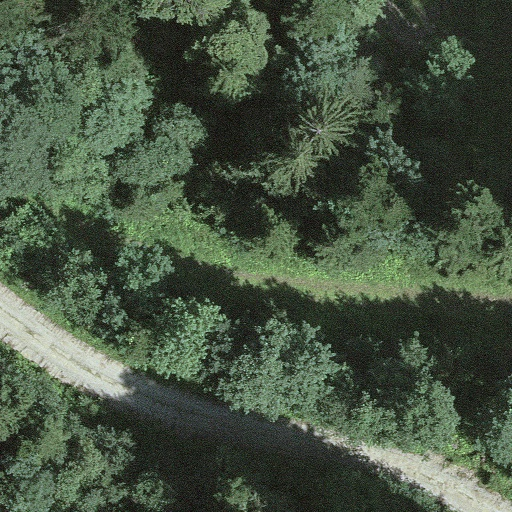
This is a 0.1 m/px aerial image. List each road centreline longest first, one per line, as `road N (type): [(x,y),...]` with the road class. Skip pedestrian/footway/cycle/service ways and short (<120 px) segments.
road 1 (track): [(0,309),(134,391),(235,426),(405,468),(491,511)]
road 2 (track): [(511,304),(277,294),(100,247),(0,198)]
